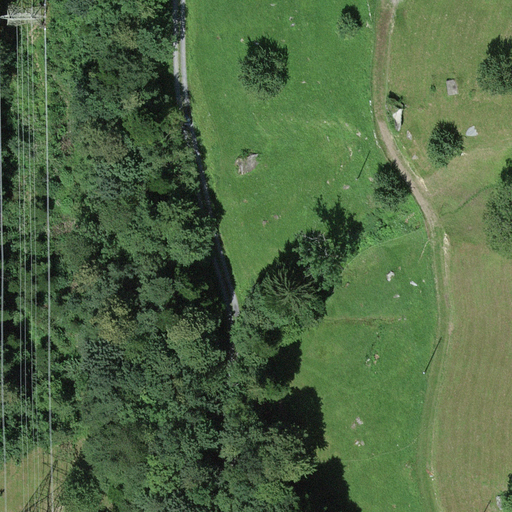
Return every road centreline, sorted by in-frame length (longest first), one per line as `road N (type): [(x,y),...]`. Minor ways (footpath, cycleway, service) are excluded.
road 1 (track): [(389,0),(380,63),(383,130),(435,229),(444,311),(422,451),(430,511)]
road 2 (track): [(179,0),(184,108),(230,344),(237,511)]
